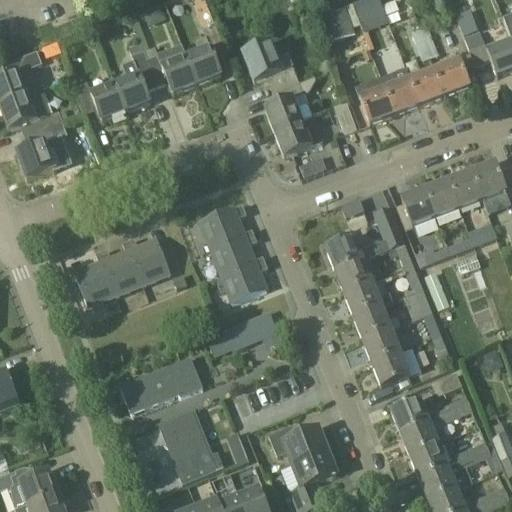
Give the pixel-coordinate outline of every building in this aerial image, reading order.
[(376,0),(354,9),(354,10),(364,37),(387,28),(378,2),(376,0)] [(322,23),(317,25),(326,51),(355,41),(352,33),(361,30),(353,10),(353,9),(345,12),(345,14),(322,23)] [(201,57),(187,63),(198,91),(222,82),(217,70),(229,66),(215,31),(204,35),(206,42),(196,46),(201,57)] [(429,33),(420,36),(431,64),(439,61),(429,33)] [(423,67),(431,64),(420,36),(412,39),(423,67)] [(479,37),(464,43),(469,54),(484,48),(479,37)] [(128,85),(116,90),(126,118),(151,109),(146,96),(157,92),(143,55),(140,46),(128,50),(134,67),(123,71),(128,85)] [(496,83),(511,76),(511,48),(511,47),(487,57),(496,83)] [(267,84),(273,99),(300,89),(287,58),(277,62),(271,49),(243,60),(255,89),(267,84)] [(156,52),(144,56),(157,92),(169,88),(171,96),(173,100),(198,91),(187,63),(163,72),(156,52)] [(370,55),(363,57),(366,65),(372,63),(370,55)] [(0,112),(39,97),(30,73),(42,68),(38,57),(0,70),(0,112)] [(460,66),(435,75),(445,102),(471,93),(460,66)] [(395,78),(381,83),(385,94),(395,121),(420,112),(410,85),(405,74),(395,78)] [(435,75),(410,85),(420,112),(445,102),(435,75)] [(370,131),(395,121),(381,83),(369,87),(373,99),(359,104),(370,131)] [(102,128),(126,118),(116,90),(91,99),(86,86),(75,91),(86,120),(97,115),(102,128)] [(300,89),(273,99),(277,110),(265,115),(274,139),(314,124),(300,89)] [(39,97),(0,112),(0,114),(8,137),(21,132),(25,143),(63,129),(59,117),(48,121),(39,97)] [(357,135),(347,108),(335,113),(346,140),(357,135)] [(314,124),(274,139),(284,164),(323,148),(314,124)] [(63,129),(25,143),(29,154),(17,159),(27,186),(56,175),(46,149),(68,141),(63,129)] [(311,167),(299,171),(304,182),(315,178),(311,167)] [(471,178),(482,207),(506,197),(495,168),(471,178)] [(471,178),(446,187),(457,216),(482,207),(471,178)] [(446,187),(423,196),(434,225),(457,216),(446,187)] [(405,236),(434,225),(423,196),(401,204),(404,210),(396,213),(405,236)] [(356,203),(338,209),(342,221),(360,215),(356,203)] [(234,214),(199,228),(210,256),(245,242),(244,239),(238,224),(246,221),(242,211),(234,214)] [(387,258),(394,256),(403,252),(389,216),(372,222),(387,258)] [(490,230),(467,238),(470,244),(473,254),(496,245),(490,230)] [(245,242),(210,256),(221,283),(256,269),(255,266),(248,250),(257,247),(252,235),(244,239),(245,242)] [(335,280),(365,267),(375,263),(370,251),(360,255),(354,242),(325,254),(335,280)] [(470,244),(457,249),(460,259),(473,254),(470,244)] [(133,246),(122,250),(125,258),(128,257),(142,292),(170,280),(156,246),(136,254),(133,246)] [(405,251),(396,255),(405,278),(414,274),(405,251)] [(425,256),(415,260),(421,274),(450,263),(447,253),(433,259),(426,261),(425,256)] [(106,256),(95,261),(98,269),(102,268),(116,302),(142,292),(128,257),(125,258),(110,264),(106,256)] [(256,269),(221,283),(232,310),(267,296),(259,277),(267,274),(263,262),(255,266),(256,269)] [(81,267),(71,271),(88,314),(116,302),(102,268),(98,269),(84,275),(81,267)] [(365,267),(335,280),(344,302),(374,290),(384,286),(380,276),(370,280),(365,267)] [(414,274),(405,278),(411,295),(405,297),(408,304),(423,298),(414,274)] [(436,277),(425,282),(434,304),(445,300),(436,277)] [(182,281),(173,284),(176,294),(186,290),(182,281)] [(374,290),(344,302),(354,326),(383,314),(394,310),(389,299),(379,303),(374,290)] [(408,304),(405,306),(413,329),(423,325),(432,321),(423,298),(408,304)] [(383,314),(354,326),(363,349),(367,347),(393,337),(401,334),(396,322),(388,326),(383,314)] [(432,321),(423,325),(432,347),(441,344),(432,321)] [(241,331),(225,338),(234,357),(249,351),(241,331)] [(363,349),(372,371),(401,359),(393,337),(363,349)] [(441,344),(432,347),(441,369),(447,367),(450,366),(441,344)] [(412,355),(401,359),(372,371),(381,394),(421,378),(412,355)] [(131,420),(179,401),(180,404),(203,394),(191,363),(119,392),(131,420)] [(0,377),(0,419),(19,412),(5,375),(0,377)] [(456,380),(453,381),(430,390),(435,402),(461,392),(456,380)] [(466,403),(445,411),(448,418),(451,417),(454,424),(471,417),(466,403)] [(442,429),(454,424),(451,417),(448,418),(445,411),(436,415),(434,411),(424,415),(420,404),(390,416),(400,440),(434,426),(437,431),(442,429)] [(183,490),(223,474),(217,459),(212,461),(194,417),(159,431),(183,490)] [(434,426),(400,440),(409,462),(439,450),(434,439),(444,435),(442,429),(437,431),(434,426)] [(502,428),(488,434),(491,443),(505,438),(502,428)] [(292,472),(327,458),(318,435),(298,443),(293,431),(268,441),(277,462),(287,459),(292,472)] [(500,466),(510,462),(511,461),(511,452),(506,437),(505,438),(491,443),(500,466)] [(227,444),(230,451),(240,447),(237,440),(227,444)] [(240,447),(230,451),(233,458),(242,454),(240,447)] [(454,461),(457,469),(489,456),(486,448),(454,461)] [(439,450),(409,462),(419,485),(448,473),(439,450)] [(242,454),(233,458),(236,465),(245,461),(242,454)] [(489,456),(457,469),(460,476),(492,463),(489,456)] [(337,481),(327,458),(292,472),(301,494),(291,498),(296,511),(324,511),(325,511),(316,490),(337,481)] [(0,460),(0,477),(8,475),(2,459),(0,460)] [(248,468),(245,461),(236,465),(238,472),(248,468)] [(448,473),(419,485),(428,507),(458,495),(465,493),(472,490),(466,474),(460,476),(457,469),(448,473)] [(19,489),(7,494),(14,511),(25,511),(58,500),(49,477),(34,483),(33,479),(31,477),(30,476),(27,474),(26,474),(25,474),(23,474),(15,477),(19,489)] [(10,479),(0,482),(0,496),(7,494),(19,489),(15,477),(10,479)] [(504,494),(485,502),(488,510),(486,511),(501,511),(510,508),(504,494)] [(266,511),(260,495),(239,503),(242,511),(266,511)] [(458,495),(428,507),(430,511),(471,511),(471,509),(474,508),(473,506),(471,502),(462,506),(458,495)] [(62,511),(58,500),(28,511),(25,511),(62,511)] [(486,511),(488,510),(485,502),(473,506),(474,508),(471,509),(471,511),(486,511)] [(242,511),(239,503),(219,511),(242,511)]
